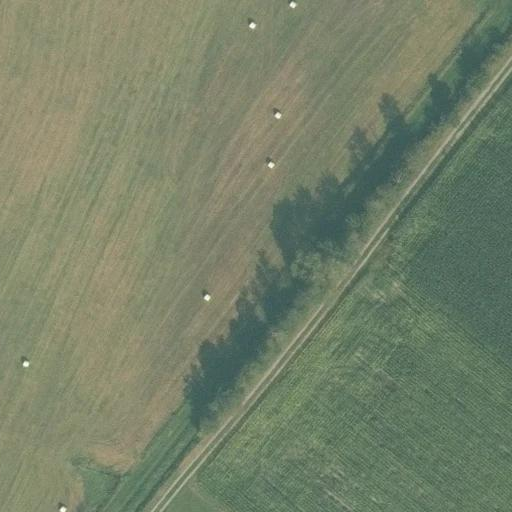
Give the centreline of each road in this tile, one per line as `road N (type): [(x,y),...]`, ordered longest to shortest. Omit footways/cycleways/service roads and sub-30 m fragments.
road 1 (track): [(109,511),(509,0)]
road 2 (track): [(155,511),(511,55)]
